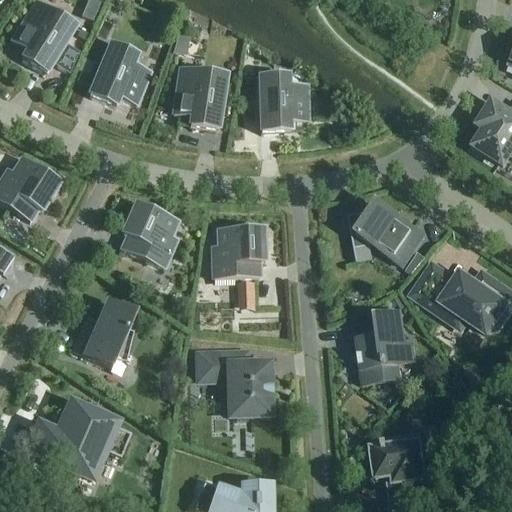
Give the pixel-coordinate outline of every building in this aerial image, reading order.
[(100,7),(89,2),(81,20),(92,25),(100,7)] [(77,30),(37,6),(12,47),(27,56),(22,64),(46,80),(53,68),(68,77),(78,55),(66,48),(77,30)] [(150,76),(133,69),(138,59),(111,48),(89,102),(115,112),(119,104),(136,111),(150,76)] [(190,132),(218,136),(226,79),(180,72),(173,120),(191,123),(190,132)] [(289,138),(289,128),(307,127),(306,90),(288,90),(287,79),(259,80),(261,138),(289,138)] [(479,131),(486,135),(475,152),(503,170),(511,156),(511,115),(509,120),(493,109),(479,131)] [(0,187),(0,208),(29,227),(37,215),(41,218),(61,187),(22,163),(13,177),(8,174),(0,187)] [(127,243),(121,256),(163,274),(177,244),(171,241),(178,226),(136,208),(122,241),(127,243)] [(394,261),(391,264),(402,272),(414,256),(413,255),(411,257),(403,251),(411,238),(389,223),(392,219),(377,209),(369,220),(367,219),(366,217),(347,221),(356,267),(357,267),(355,253),(370,250),(371,251),(374,247),(394,261)] [(212,251),(213,285),(259,283),(259,269),(264,269),(263,233),(218,234),(218,251),(212,251)] [(0,276),(3,278),(14,261),(0,251),(0,276)] [(432,271),(412,300),(460,333),(465,325),(486,339),(493,329),(497,331),(511,308),(511,299),(482,279),(475,290),(460,280),(456,287),(432,271)] [(84,362),(111,374),(115,365),(125,368),(124,369),(126,369),(134,336),(133,336),(132,338),(128,336),(135,320),(107,308),(93,342),(80,336),(72,356),(84,361),(84,362)] [(357,346),(363,391),(399,385),(397,371),(414,369),(412,351),(405,352),(400,320),(375,323),(378,343),(357,346)] [(227,404),(228,417),(232,417),(232,421),(236,421),(236,425),(249,425),(249,421),(269,420),(268,400),(269,400),(269,390),(268,391),(267,371),(226,372),(226,359),(198,359),(199,386),(231,385),(231,404),(227,404)] [(490,387),(479,402),(486,407),(484,410),(494,418),(509,397),(498,390),(497,392),(490,387)] [(28,457),(92,485),(104,457),(120,464),(131,440),(115,433),(116,430),(71,410),(58,440),(39,432),(28,457)] [(370,468),(371,471),(372,474),(375,477),(376,484),(393,481),(394,487),(389,488),(392,511),(412,511),(420,511),(417,486),(424,485),(418,441),(383,445),(384,451),(381,451),(381,453),(372,454),(373,461),(371,465),(370,468)] [(203,491),(196,511),(271,511),(271,492),(242,493),(242,503),(203,491)]
